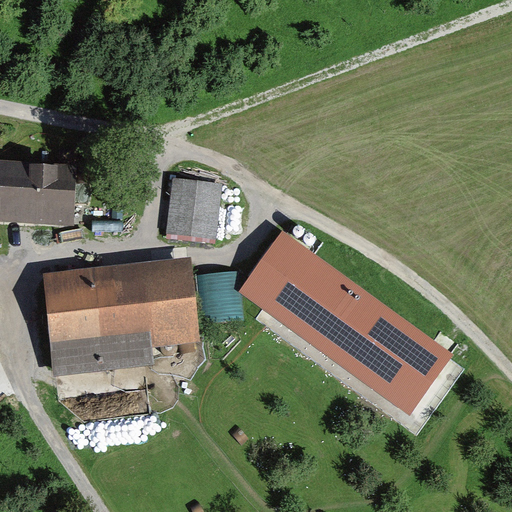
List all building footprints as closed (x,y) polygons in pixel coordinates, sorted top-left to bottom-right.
[(0,164),(0,223),(73,230),(78,172),(0,164)] [(216,241),(223,185),(171,178),(164,234),(216,241)] [(451,357),(284,238),(243,295),(410,414),(451,357)] [(187,264),(38,280),(48,380),(151,369),(150,351),(196,346),(187,264)] [(242,317),(239,269),(211,271),(214,319),(242,317)]
